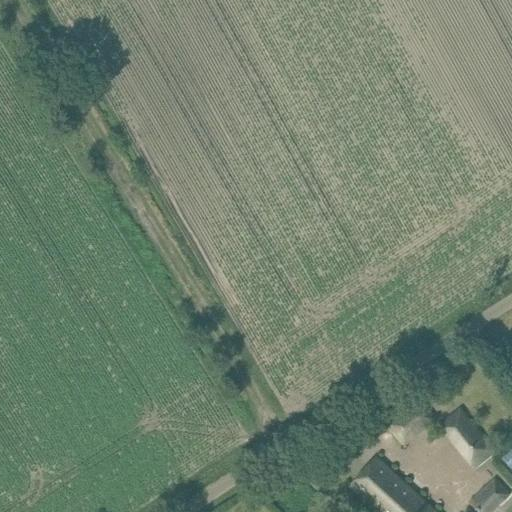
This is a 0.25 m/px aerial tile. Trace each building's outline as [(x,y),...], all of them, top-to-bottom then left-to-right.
[(420,401),(389,426),(404,445),(436,420),(420,401)] [(440,426),(449,436),(469,420),(460,410),(440,426)] [(495,452),(486,441),(466,458),(475,469),(495,452)] [(511,446),(501,457),(511,468),(511,446)] [(432,511),(393,475),(392,475),(374,459),(349,487),(377,511),(432,511)] [(493,511),(511,495),(494,478),(468,502),(477,511),(493,511)]
